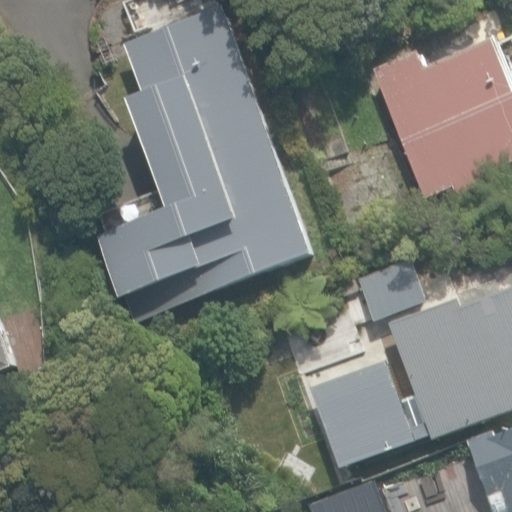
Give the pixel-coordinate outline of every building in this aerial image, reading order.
[(137,32),(169,20),(161,0),(143,0),(127,6),(137,32)] [(104,239),(137,327),(323,259),(232,10),(131,48),(150,97),(135,103),(176,213),(104,239)] [(380,72),(429,200),(458,188),(461,197),(511,177),(511,58),(506,43),(432,72),(426,55),(380,72)] [(511,294),(498,300),(500,305),(489,309),(487,304),(467,311),(464,303),(397,327),(422,398),(406,404),(391,363),(317,390),(347,470),(437,438),(438,441),(511,414),(511,294)] [(0,378),(22,370),(0,310),(0,378)] [(511,511),(511,432),(498,438),(496,434),(472,443),(496,511),(511,511)]
